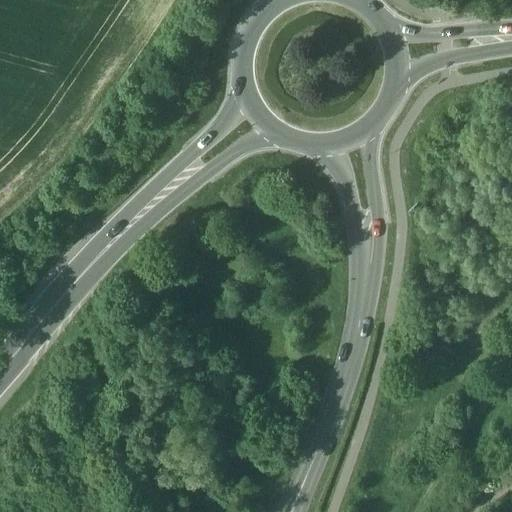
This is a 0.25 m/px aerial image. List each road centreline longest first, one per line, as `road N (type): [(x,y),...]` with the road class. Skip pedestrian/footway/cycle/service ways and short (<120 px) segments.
road 1 (tertiary): [(294,511),(354,349),(364,282)]
road 2 (primary): [(0,370),(99,252),(159,198)]
road 3 (tertiary): [(364,282),(375,249),(369,129)]
road 4 (tertiary): [(327,145),(347,184),(364,282)]
road 5 (primary): [(244,91),(159,198)]
road 6 (primary): [(159,198),(246,143),(278,133)]
road 7 (secondary): [(511,27),(392,29)]
